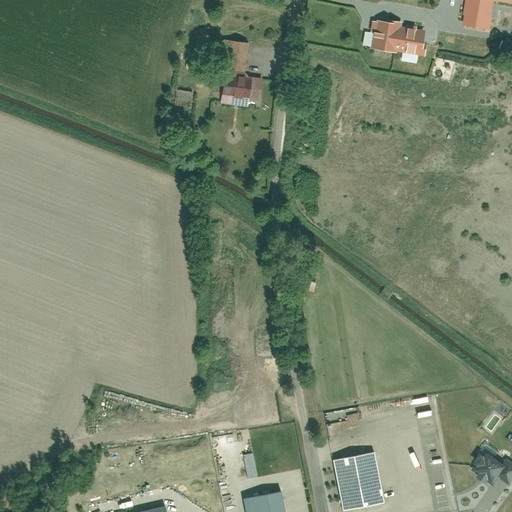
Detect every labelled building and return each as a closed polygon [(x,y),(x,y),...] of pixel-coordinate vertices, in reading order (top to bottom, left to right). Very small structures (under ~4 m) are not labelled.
[(491,0),(467,0),(463,23),(489,28),(494,0),(491,0)] [(364,31),(362,45),(424,54),(427,40),(423,39),(424,29),(401,25),(402,21),(386,19),(386,22),(371,20),(369,31),(364,31)] [(248,41),(225,38),(221,66),(244,69),(248,41)] [(230,75),(223,74),(219,101),(247,105),(248,97),(251,78),(245,77),(245,73),(230,71),(230,75)] [(251,78),(248,97),(259,98),(262,79),(251,78)] [(175,90),(174,105),(189,105),(190,90),(175,90)] [(505,417),(510,410),(500,402),(495,409),(505,417)] [(342,426),(342,431),(357,430),(355,413),(346,414),(347,426),(342,426)] [(343,509),(383,501),(373,449),(333,457),(343,509)] [(497,473),(504,463),(486,450),(483,454),(479,451),(472,460),(477,464),(473,468),(477,471),(475,474),(483,480),(487,476),(492,480),(497,473)] [(504,463),(497,473),(509,482),(511,477),(511,459),(509,457),(504,463)] [(242,495),(244,511),(285,511),(281,487),(242,495)] [(166,511),(165,503),(123,511),(166,511)]
